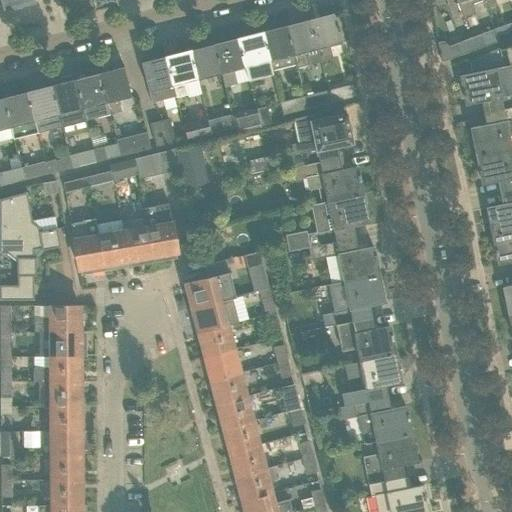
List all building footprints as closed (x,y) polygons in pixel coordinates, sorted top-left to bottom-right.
[(32,0),(1,0),(4,10),(5,10),(4,8),(32,1),(32,2),(34,2),(32,0)] [(471,5),(481,1),(481,0),(455,0),(462,17),(474,13),(471,5)] [(481,0),(481,1),(485,9),(496,5),(494,0),(481,0)] [(329,46),(342,43),(334,10),(333,11),(334,14),(308,21),(316,50),(317,49),(321,63),(333,60),(329,46)] [(304,53),(316,50),(308,21),(285,27),(295,69),(308,66),(304,53)] [(497,42),(511,36),(511,22),(492,30),(497,42)] [(295,69),(285,27),(261,33),(271,74),(271,71),(294,65),(295,69)] [(466,53),(497,42),(492,30),(462,41),(466,53)] [(246,80),(247,80),(235,33),(222,37),(223,42),(212,45),(220,74),(221,74),(224,86),(236,83),(233,71),(243,69),(246,80)] [(261,33),(239,38),(237,33),(235,33),(247,80),(271,74),(261,33)] [(196,80),(220,74),(212,45),(189,51),(196,80)] [(184,83),(196,80),(189,51),(164,57),(175,98),(187,95),(184,83)] [(152,104),(175,98),(164,57),(142,63),(141,60),(140,60),(152,104)] [(132,97),(128,84),(123,64),(122,65),(123,68),(98,75),(108,115),(121,112),(118,101),(132,97)] [(480,71),(460,75),(463,89),(462,90),(463,96),(464,96),(466,104),(481,101),(483,114),(492,112),(511,107),(511,76),(510,65),(494,68),(480,71)] [(85,121),(108,115),(98,75),(75,81),(85,121)] [(84,121),(85,121),(75,81),(50,87),(60,127),(62,127),(59,115),(81,109),(84,121)] [(308,82),(301,83),(303,93),(310,91),(308,82)] [(330,103),(355,96),(352,84),(326,90),(330,103)] [(36,134),(60,127),(50,87),(26,93),(36,134)] [(306,109),(330,103),(326,90),(302,96),(306,109)] [(13,140),(36,134),(26,93),(2,99),(9,128),(13,140)] [(283,115),(306,109),(302,96),(280,102),(283,115)] [(0,130),(9,128),(2,99),(0,99),(0,130)] [(271,125),(269,117),(266,106),(256,109),(255,108),(254,108),(259,128),(271,125)] [(486,124),(471,127),(476,156),(511,148),(511,107),(492,112),(483,114),(486,124)] [(236,134),(259,128),(254,108),(230,115),(233,128),(234,128),(236,134)] [(331,147),(351,143),(345,114),(312,121),(311,114),(293,118),(298,143),(286,146),(291,168),(333,159),(331,147)] [(210,134),(233,128),(230,115),(207,120),(207,121),(210,134)] [(207,121),(207,120),(206,118),(182,124),(186,140),(210,134),(207,121)] [(155,148),(174,143),(169,120),(149,124),(155,148)] [(119,157),(150,149),(146,132),(115,140),(116,144),(115,144),(119,157)] [(95,163),(119,157),(115,144),(92,150),(95,163)] [(511,148),(476,156),(479,169),(478,169),(479,176),(480,175),(482,184),(497,181),(499,193),(508,191),(511,190),(511,156),(511,150),(511,149),(511,148)] [(70,169),(95,163),(92,150),(67,156),(67,158),(70,169)] [(138,180),(162,174),(157,153),(133,159),(134,165),(136,165),(137,170),(135,171),(136,176),(137,176),(138,180)] [(47,175),(70,169),(67,158),(55,161),(55,159),(44,162),(47,175)] [(136,165),(134,165),(133,159),(110,164),(113,181),(114,181),(136,176),(135,171),(137,170),(136,165)] [(356,166),(335,171),(333,159),(291,168),(294,181),(305,178),(308,190),(323,187),(326,203),(362,195),(359,181),(360,181),(359,174),(358,174),(356,166)] [(44,162),(22,167),(20,161),(18,162),(23,181),(47,175),(44,162)] [(0,186),(23,181),(18,162),(12,163),(13,169),(0,172),(0,186)] [(114,181),(113,181),(110,164),(109,164),(110,171),(87,177),(88,182),(87,183),(88,187),(90,194),(115,188),(114,181)] [(87,183),(88,182),(87,177),(62,183),(64,193),(88,187),(87,183)] [(55,182),(43,184),(45,194),(57,191),(55,182)] [(502,204),(487,207),(493,236),(511,231),(511,190),(508,191),(499,193),(502,204)] [(27,192),(0,198),(0,221),(33,249),(41,248),(41,250),(60,247),(56,228),(34,232),(27,192)] [(316,232),(304,235),(307,247),(349,238),(347,227),(353,226),(367,222),(362,195),(326,203),(310,206),(316,232)] [(157,223),(146,225),(152,261),(169,259),(167,253),(177,251),(174,231),(169,204),(154,206),(157,223)] [(145,218),(121,222),(122,229),(128,260),(129,260),(136,258),(137,264),(152,261),(146,225),(145,218)] [(33,249),(0,221),(0,252),(17,253),(17,257),(16,257),(16,276),(17,276),(17,285),(0,285),(0,300),(33,300),(33,276),(35,276),(35,257),(33,257),(33,249)] [(84,222),(70,224),(75,249),(78,268),(88,267),(89,273),(104,270),(97,233),(86,235),(84,222)] [(122,229),(97,233),(104,270),(120,267),(119,261),(126,260),(128,260),(122,229)] [(511,231),(493,236),(495,249),(494,249),(495,256),(496,255),(498,263),(511,260),(511,231)] [(372,246),(352,250),(349,238),(307,247),(310,260),(336,255),(342,282),(378,274),(375,261),(376,260),(375,254),(374,254),(372,246)] [(193,309),(223,301),(235,297),(229,275),(225,260),(203,265),(206,278),(186,283),(189,295),(185,296),(189,308),(192,307),(193,309)] [(254,292),(258,291),(270,287),(263,264),(248,268),(254,292)] [(364,308),(384,304),(378,274),(342,282),(348,309),(322,315),(325,327),(366,318),(364,308)] [(511,284),(503,287),(509,316),(511,315),(511,284)] [(270,287),(258,291),(264,314),(268,313),(269,316),(274,314),(274,313),(276,312),(270,287)] [(223,301),(193,309),(199,333),(229,325),(238,323),(234,309),(231,298),(223,301)] [(5,331),(10,331),(10,306),(0,306),(0,333),(5,333),(5,331)] [(51,317),(33,317),(33,332),(38,332),(51,332),(79,331),(79,306),(50,306),(51,317)] [(268,313),(264,314),(266,324),(268,333),(279,330),(274,314),(269,316),(268,313)] [(389,326),(368,330),(366,318),(325,327),(335,325),(340,352),(355,349),(358,361),(394,354),(391,340),(393,340),(391,334),(390,334),(389,326)] [(205,357),(235,349),(229,325),(199,333),(205,357)] [(0,345),(10,346),(10,331),(5,331),(5,333),(0,333),(0,345)] [(51,332),(38,332),(38,356),(51,356),(79,356),(85,356),(85,340),(79,340),(79,332),(79,331),(51,332)] [(286,360),(288,360),(284,345),(272,348),(276,362),(281,361),(282,364),(287,362),(286,360)] [(212,382),(242,373),(235,349),(205,357),(212,382)] [(379,386),(400,382),(394,354),(358,361),(363,388),(340,393),(342,406),(351,404),(382,398),(379,386)] [(32,381),(80,381),(79,356),(51,356),(51,367),(32,367),(32,381)] [(281,380),(293,376),(288,360),(286,360),(287,362),(282,364),(281,361),(276,362),(281,380)] [(10,367),(0,366),(0,381),(0,382),(0,383),(5,383),(5,380),(10,380),(10,367)] [(218,406),(248,397),(242,373),(212,382),(218,406)] [(0,382),(0,381),(0,396),(10,397),(10,380),(5,380),(5,383),(0,383),(0,382)] [(38,406),(80,406),(80,381),(32,381),(32,383),(38,383),(38,406)] [(293,385),(281,388),(287,411),(289,410),(293,409),(294,412),(299,411),(299,410),(293,385)] [(224,428),(254,420),(248,397),(218,406),(224,428)] [(405,406),(384,410),(382,398),(351,404),(354,418),(358,417),(364,443),(410,434),(408,420),(409,420),(407,413),(406,414),(405,406)] [(51,431),(80,430),(80,406),(38,406),(38,407),(51,407),(51,431)] [(293,426),(304,423),(300,409),(299,410),(299,411),(294,412),(293,409),(289,410),(293,426)] [(10,416),(0,415),(0,431),(0,433),(5,432),(5,430),(10,430),(10,416)] [(230,452),(260,444),(254,420),(224,428),(230,452)] [(18,431),(10,431),(10,430),(5,430),(5,432),(0,433),(0,431),(0,455),(18,456),(18,431)] [(52,456),(80,455),(80,430),(51,431),(52,456)] [(395,466),(416,462),(410,434),(364,443),(364,444),(374,442),(377,454),(363,457),(369,484),(398,478),(395,466)] [(311,456),(308,441),(298,443),(301,457),(305,456),(306,459),(311,458),(311,456)] [(272,467),(267,468),(260,444),(230,452),(237,477),(272,467)] [(52,480),(80,480),(80,455),(52,456),(52,480)] [(305,475),(315,473),(311,456),(311,458),(306,459),(305,456),(301,457),(305,475)] [(6,479),(11,479),(11,465),(0,464),(0,480),(1,481),(1,482),(6,482),(6,479)] [(270,481),(275,480),(272,467),(237,477),(243,501),(273,493),(270,481)] [(421,485),(400,489),(398,478),(369,484),(371,496),(375,495),(378,511),(426,511),(424,500),(425,500),(424,493),(422,493),(421,485)] [(0,498),(11,498),(11,481),(11,479),(6,479),(6,482),(1,482),(1,481),(0,480),(0,498)] [(52,505),(81,505),(80,480),(52,480),(52,505)] [(323,505),(324,505),(320,489),(309,492),(313,506),(318,505),(318,508),(323,507),(323,505)] [(291,511),(288,500),(276,503),(273,493),(243,501),(245,511),(291,511)]
